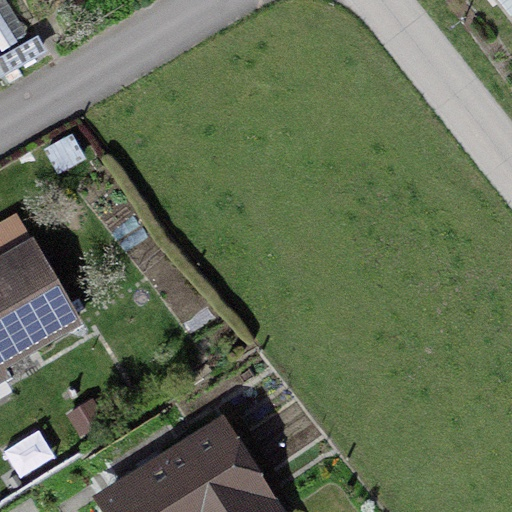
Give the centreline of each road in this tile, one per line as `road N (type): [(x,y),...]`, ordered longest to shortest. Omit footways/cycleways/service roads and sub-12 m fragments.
road 1 (residential): [(216,0),(0,126)]
road 2 (residential): [(511,169),(377,0)]
